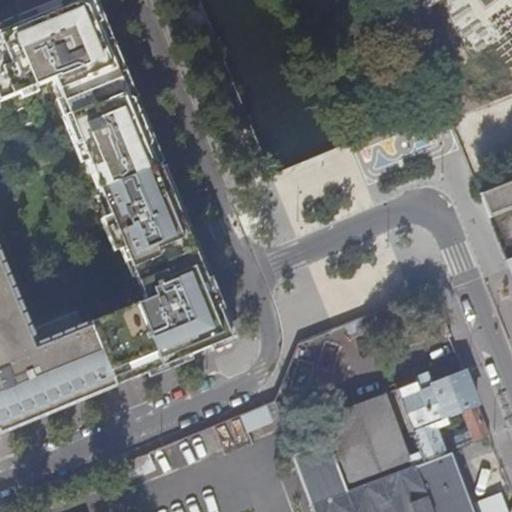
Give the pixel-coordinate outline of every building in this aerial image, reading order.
[(157,166),(87,0),(68,0),(66,1),(1,28),(0,28),(0,101),(51,80),(67,117),(62,120),(74,149),(80,147),(98,191),(157,166)] [(511,30),(511,0),(474,0),(502,37),(511,30)] [(228,338),(157,166),(98,191),(144,300),(87,323),(113,385),(228,338)] [(511,180),(479,194),(489,218),(511,209),(511,180)] [(113,385),(87,323),(35,345),(0,261),(0,426),(25,417),(56,404),(58,408),(113,385)] [(332,335),(296,349),(312,388),(347,375),(332,335)] [(489,435),(464,372),(428,385),(426,378),(396,390),(424,460),(489,435)] [(293,455),(313,511),(473,511),(451,455),(348,492),(329,441),(293,455)]
